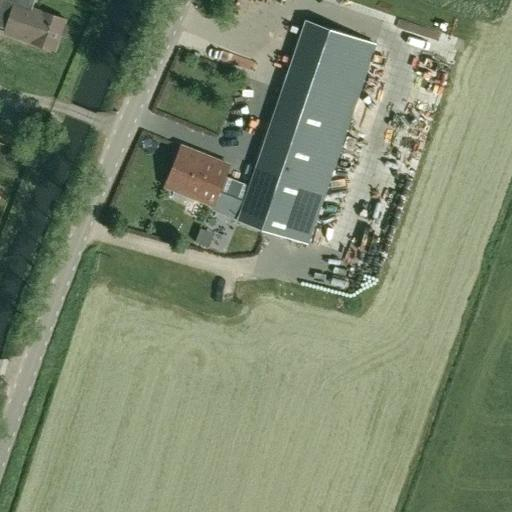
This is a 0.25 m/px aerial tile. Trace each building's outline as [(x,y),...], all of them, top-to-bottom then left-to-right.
[(59,36),(65,35),(66,34),(67,32),(67,30),(67,29),(67,27),(66,25),(63,23),(65,19),(30,8),(29,11),(14,6),(7,29),(32,38),(31,42),(54,50),(59,36)] [(248,185),(238,214),(236,219),(308,244),(337,157),(342,143),(376,43),(303,19),(248,185)] [(404,164),(410,144),(388,137),(382,158),(404,164)] [(213,205),(213,204),(225,176),(229,165),(181,146),(165,186),(213,205)] [(394,184),(380,253),(395,256),(409,188),(394,184)] [(118,220),(131,204),(112,190),(100,207),(118,220)]
